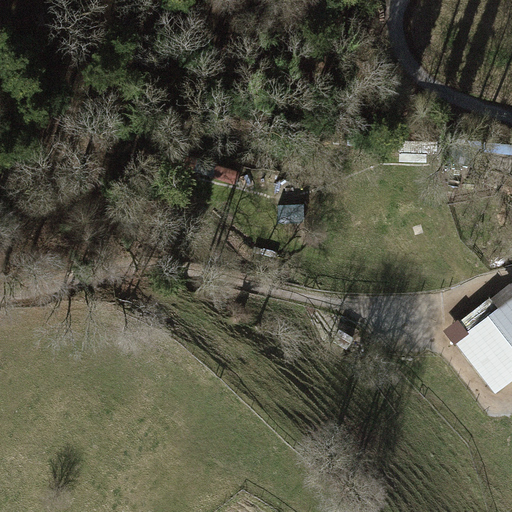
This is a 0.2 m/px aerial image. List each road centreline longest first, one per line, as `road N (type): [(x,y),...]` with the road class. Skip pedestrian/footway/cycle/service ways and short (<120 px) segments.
road 1 (track): [(0,297),(110,266),(321,299),(423,304),(511,276)]
road 2 (unclassified): [(397,0),(393,41),(417,80),(511,114)]
